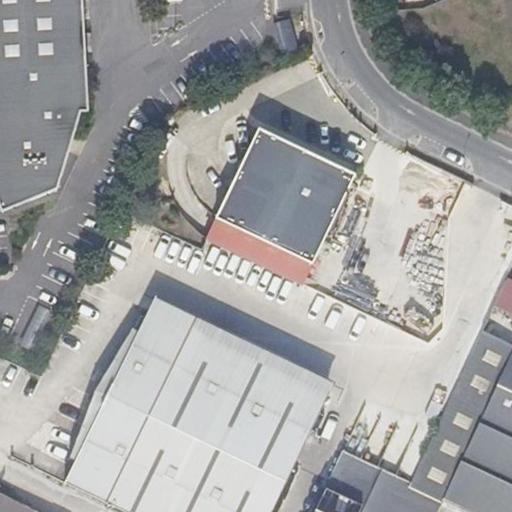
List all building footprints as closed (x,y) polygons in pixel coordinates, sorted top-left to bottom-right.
[(0,0),(0,213),(57,191),(80,114),(88,113),(82,0),(0,0)] [(356,174),(260,128),(207,238),(303,284),(356,174)] [(506,279),(495,302),(511,310),(511,281),(510,280),(506,279)] [(267,511),(324,395),(143,309),(60,483),(121,511),(267,511)] [(452,394),(485,410),(496,387),(511,394),(511,348),(480,333),(452,394)] [(441,503),(460,511),(492,511),(511,470),(511,394),(496,387),(485,410),(441,503)] [(317,511),(436,511),(441,503),(485,410),(452,394),(411,482),(346,451),(317,511)] [(511,511),(511,470),(492,511),(511,511)] [(41,511),(0,492),(0,511),(41,511)]
